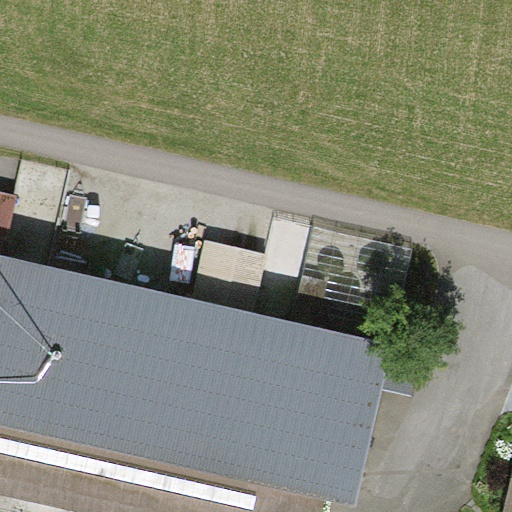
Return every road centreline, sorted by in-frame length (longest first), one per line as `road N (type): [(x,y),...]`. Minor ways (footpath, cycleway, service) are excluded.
road 1 (track): [(0,138),(511,248)]
road 2 (track): [(511,286),(393,511)]
